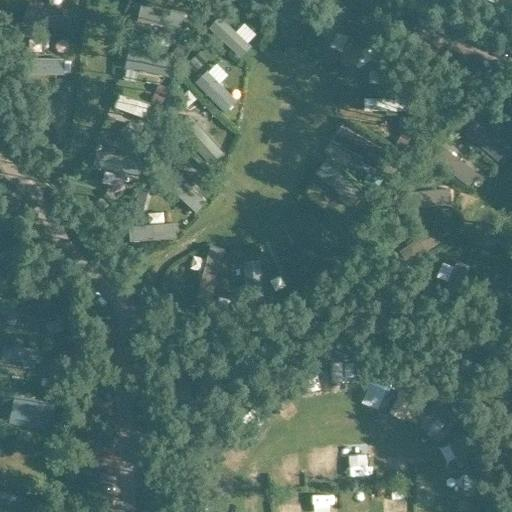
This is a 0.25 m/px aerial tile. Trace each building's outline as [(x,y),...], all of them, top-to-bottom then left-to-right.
[(45,0),(44,26),(73,28),(74,12),(62,11),(62,0),(45,0)] [(329,7),(320,45),(344,51),(354,13),(329,7)] [(76,59),(45,61),(45,75),(76,74),(76,59)] [(225,112),(238,100),(220,82),(228,74),(216,61),(195,82),(225,112)] [(159,85),(156,92),(167,96),(169,89),(159,85)] [(29,100),(46,147),(63,141),(46,94),(29,100)] [(155,95),(152,102),(162,106),(165,99),(155,95)] [(169,104),(166,121),(176,123),(179,106),(169,104)] [(500,161),(511,148),(490,128),(478,141),(500,161)] [(323,159),(312,171),(337,195),(349,182),(323,159)] [(407,207),(450,201),(448,188),(405,195),(407,207)] [(110,193),(104,199),(112,206),(117,200),(110,193)] [(101,198),(96,204),(104,211),(109,205),(101,198)] [(174,238),(174,221),(165,222),(164,212),(148,213),(148,223),(135,224),(136,239),(174,238)] [(445,242),(436,220),(408,233),(418,254),(445,242)] [(195,255),(190,265),(204,270),(199,282),(209,286),(224,252),(211,247),(205,259),(195,255)] [(266,259),(244,260),(245,294),(266,293),(266,259)] [(50,297),(15,309),(22,332),(58,320),(50,297)] [(257,317),(236,319),(237,329),(257,327),(257,317)] [(42,362),(42,346),(1,345),(1,362),(42,362)] [(298,363),(312,396),(328,390),(314,357),(298,363)] [(285,416),(300,407),(287,385),(271,394),(285,416)] [(52,417),(53,398),(10,395),(8,424),(32,425),(33,416),(52,417)] [(240,426),(260,436),(270,418),(250,407),(240,426)] [(0,453),(12,456),(14,441),(0,439),(0,453)] [(367,445),(348,448),(352,479),(371,477),(367,445)] [(312,479),(335,479),(335,457),(311,458),(312,479)] [(0,489),(7,491),(9,476),(0,474),(0,489)] [(0,491),(0,510),(4,511),(8,511),(13,496),(0,491)] [(366,511),(367,494),(348,494),(348,511),(366,511)] [(383,511),(400,511),(399,495),(383,496),(383,511)]
